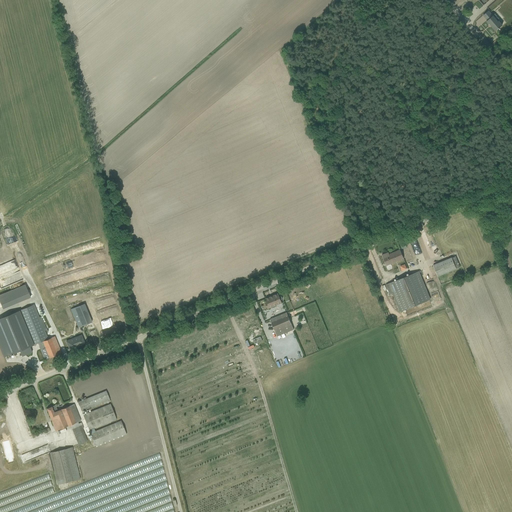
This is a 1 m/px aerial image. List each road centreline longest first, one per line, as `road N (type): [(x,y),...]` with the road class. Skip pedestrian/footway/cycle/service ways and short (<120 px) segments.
road 1 (unclassified): [(511,185),(137,335)]
road 2 (unclassified): [(137,335),(181,511)]
road 3 (unclassified): [(137,335),(0,391)]
